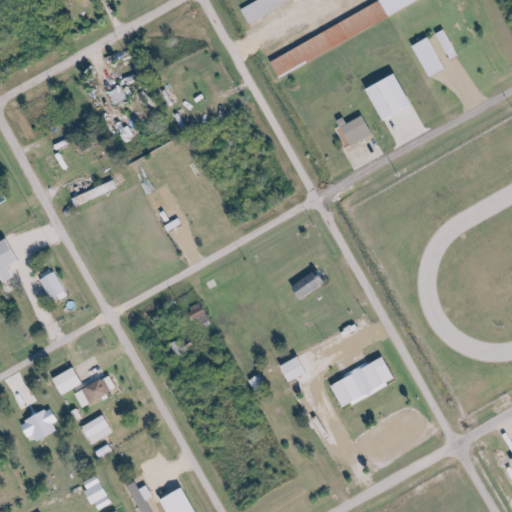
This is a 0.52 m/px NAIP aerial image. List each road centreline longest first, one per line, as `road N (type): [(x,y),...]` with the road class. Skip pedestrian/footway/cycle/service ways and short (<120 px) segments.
road 1 (residential): [(455,442),(206,0)]
road 2 (residential): [(221,511),(0,118)]
road 3 (residential): [(0,377),(317,199)]
road 4 (residential): [(317,199),(511,88)]
road 5 (residential): [(331,511),(511,409)]
road 6 (residential): [(0,102),(180,0)]
